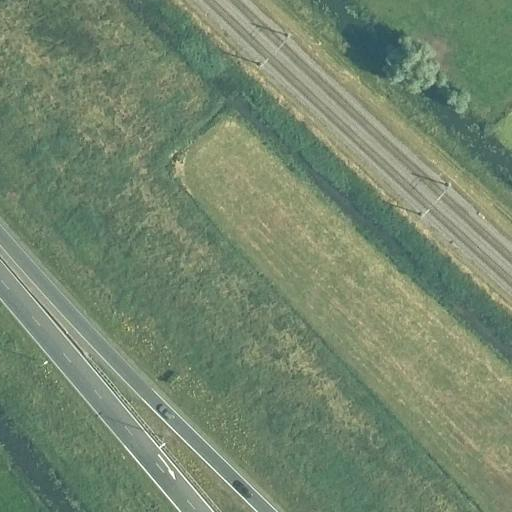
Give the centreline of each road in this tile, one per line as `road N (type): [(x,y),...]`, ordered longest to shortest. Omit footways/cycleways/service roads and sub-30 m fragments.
road 1 (trunk): [(263,511),(0,235)]
road 2 (trunk): [(0,281),(192,511)]
